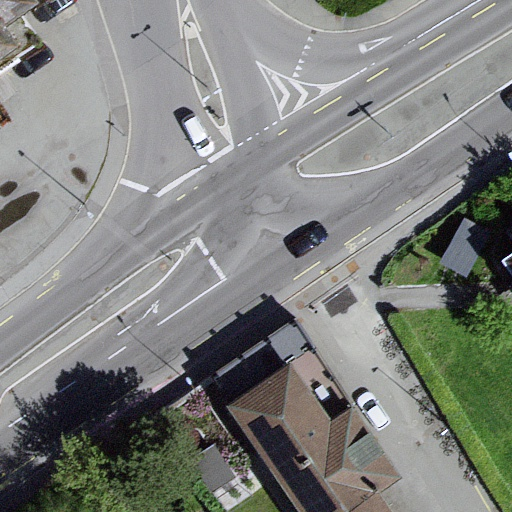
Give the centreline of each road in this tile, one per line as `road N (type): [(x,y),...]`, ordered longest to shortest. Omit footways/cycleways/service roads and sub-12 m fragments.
road 1 (primary): [(0,453),(289,252)]
road 2 (residential): [(459,511),(289,252)]
road 3 (primary): [(511,6),(269,160)]
road 4 (primary): [(453,0),(362,43),(307,58),(242,36),(210,0)]
road 5 (primary): [(289,252),(511,102)]
road 6 (primary): [(204,204),(0,350)]
road 7 (tertiary): [(169,0),(179,153),(204,204)]
road 8 (tertiary): [(269,160),(206,0)]
